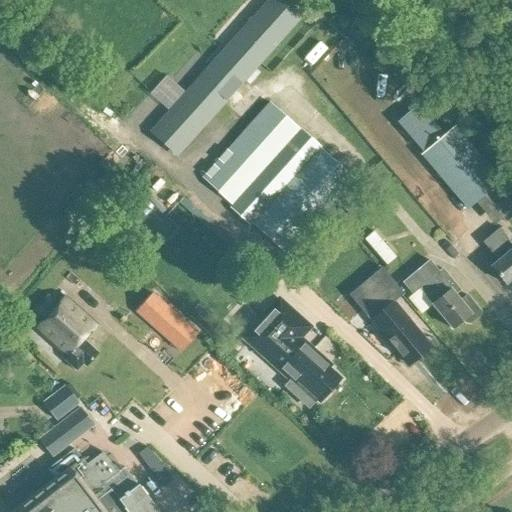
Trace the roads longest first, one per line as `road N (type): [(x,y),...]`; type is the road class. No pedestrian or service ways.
road 1 (track): [(455,443),(130,128)]
road 2 (tertiary): [(365,511),(511,403)]
